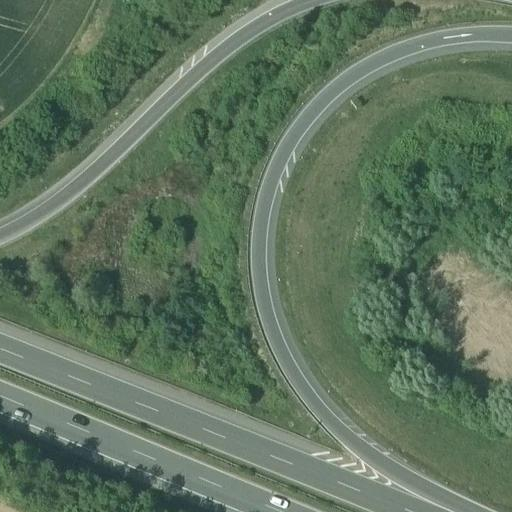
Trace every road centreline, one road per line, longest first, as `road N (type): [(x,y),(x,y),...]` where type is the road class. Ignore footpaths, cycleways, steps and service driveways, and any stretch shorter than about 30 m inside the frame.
road 1 (motorway): [(474,511),(330,403),(276,290),(271,241),(294,156),(348,96),(408,60),(511,49)]
road 2 (motorway): [(434,511),(0,336)]
road 3 (motorway): [(360,0),(271,32),(215,73),(63,216),(0,250)]
road 4 (motorway): [(0,392),(289,511)]
road 5 (track): [(113,0),(101,32),(50,92),(0,127)]
